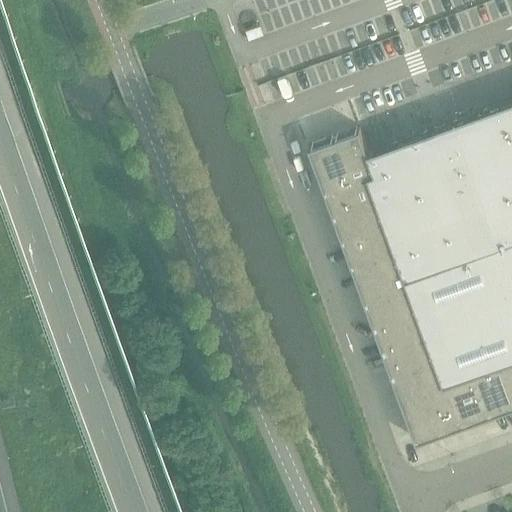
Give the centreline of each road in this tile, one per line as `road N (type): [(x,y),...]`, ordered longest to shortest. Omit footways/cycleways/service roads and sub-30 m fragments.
road 1 (unclassified): [(511,28),(266,120),(391,452),(417,491)]
road 2 (unclassified): [(308,511),(100,0)]
road 3 (motorway): [(136,511),(0,114)]
